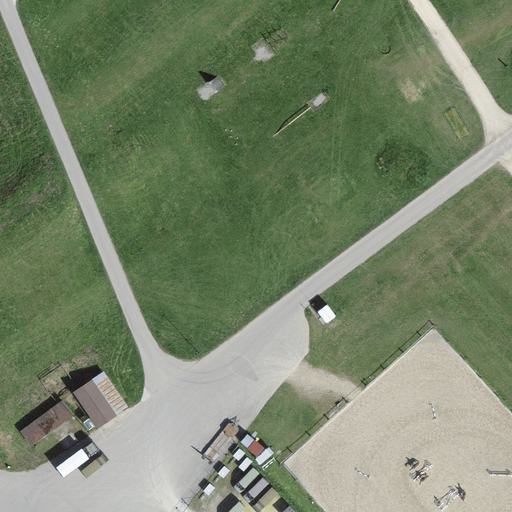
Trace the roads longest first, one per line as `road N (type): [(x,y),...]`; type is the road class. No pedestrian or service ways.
road 1 (track): [(415,0),(511,149)]
road 2 (track): [(208,370),(295,375),(358,397)]
